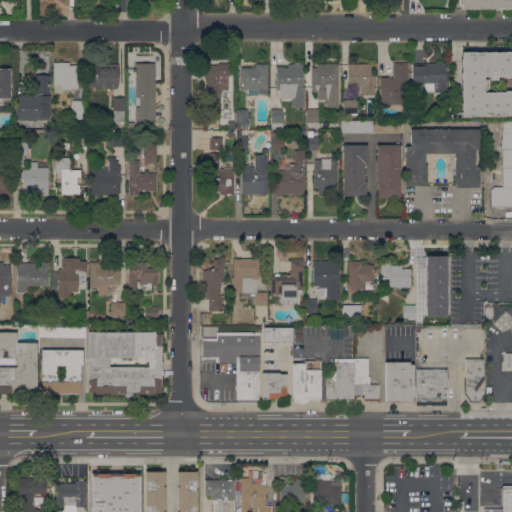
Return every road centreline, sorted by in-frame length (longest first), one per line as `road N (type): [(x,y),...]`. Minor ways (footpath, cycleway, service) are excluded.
road 1 (residential): [(511,28),(0,29)]
road 2 (residential): [(511,227),(0,227)]
road 3 (residential): [(183,433),(179,0)]
road 4 (secondary): [(370,433),(51,431)]
